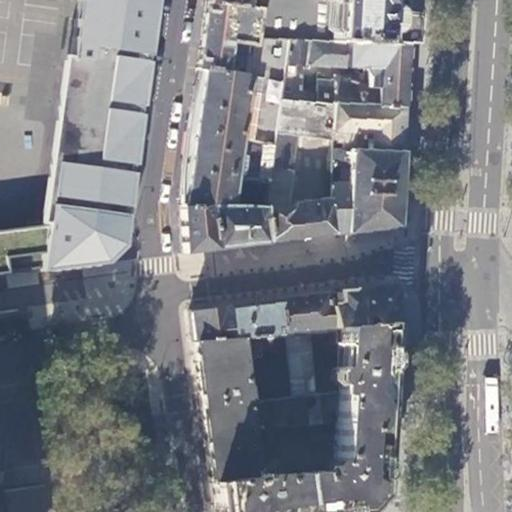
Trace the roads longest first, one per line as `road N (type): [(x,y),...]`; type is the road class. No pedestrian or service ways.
road 1 (residential): [(186,0),(158,240),(164,293)]
road 2 (residential): [(438,261),(164,293)]
road 3 (primary): [(456,0),(438,261)]
road 4 (primary): [(482,261),(497,0)]
road 5 (primary): [(438,261),(450,511)]
road 6 (primary): [(491,511),(482,261)]
road 7 (residential): [(168,320),(194,511)]
road 8 (residential): [(4,365),(31,337),(168,320)]
